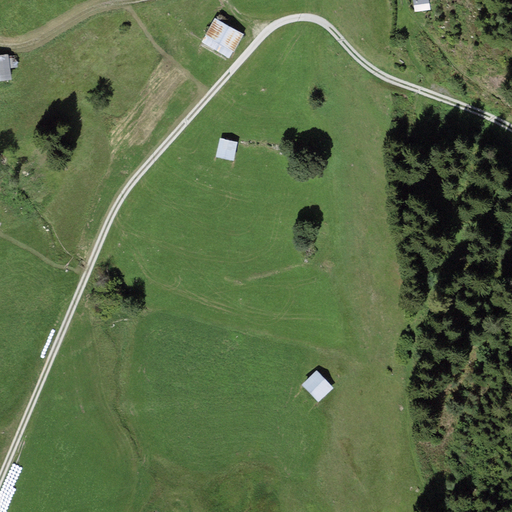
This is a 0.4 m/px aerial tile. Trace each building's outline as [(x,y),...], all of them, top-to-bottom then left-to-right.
[(415,0),(417,12),(432,10),(430,0),(415,0)] [(242,37),(215,22),(205,40),(233,55),(242,37)] [(16,56),(0,57),(0,83),(8,83),(6,71),(17,70),(16,56)] [(240,136),(223,131),(217,150),(234,155),(240,136)] [(326,341),(310,355),(325,373),(342,359),(326,341)] [(318,370),(303,385),(320,402),(335,388),(318,370)]
